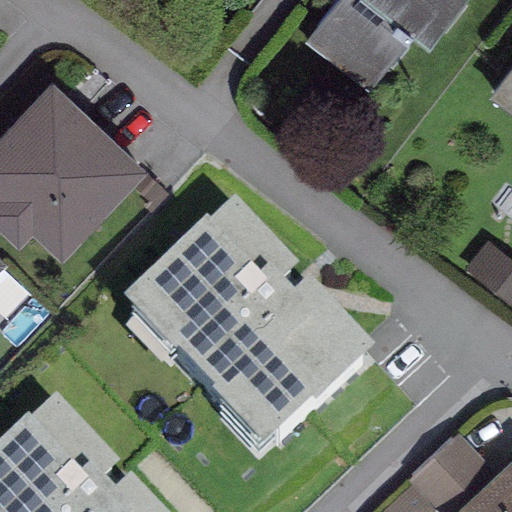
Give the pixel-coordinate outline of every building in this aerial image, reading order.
[(331,0),(304,36),(367,85),(415,24),(427,34),(453,0),(331,0)] [(511,53),(487,86),(511,104),(511,53)] [(50,71),(0,124),(0,218),(19,236),(32,222),(61,249),(145,159),(50,71)] [(206,229),(122,308),(136,323),(132,327),(169,365),(176,359),(214,400),(210,404),(261,458),(372,353),(235,208),(209,232),(206,229)] [(511,257),(486,238),(465,267),(511,301),(511,257)] [(28,426),(0,451),(0,511),(158,511),(56,404),(31,428),(28,426)] [(455,428),(407,472),(413,478),(436,503),(444,511),(492,467),(455,428)] [(511,511),(511,446),(492,467),(444,511),(442,511),(511,511)] [(426,511),(436,503),(413,478),(376,511),(426,511)]
